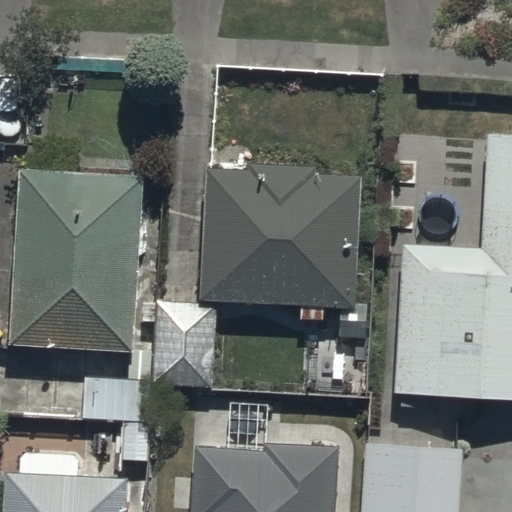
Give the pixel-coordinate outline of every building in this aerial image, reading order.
[(491,213),(488,254),(408,249),(399,401),(479,406),(511,407),(511,144),(495,143),(491,213)] [(16,353),(137,360),(149,183),(27,175),(16,353)] [(204,309),(362,319),(370,188),(212,178),(204,309)] [(222,316),(162,312),(158,388),(217,391),(222,316)] [(149,389),(88,385),(86,427),(147,431),(149,389)] [(203,511),(349,511),(353,457),(207,448),(203,511)] [(464,511),(468,457),(373,451),(369,511),(464,511)] [(12,486),(9,511),(133,511),(134,493),(12,486)]
